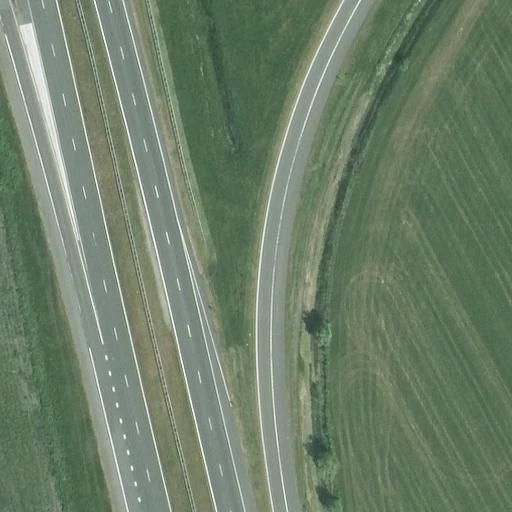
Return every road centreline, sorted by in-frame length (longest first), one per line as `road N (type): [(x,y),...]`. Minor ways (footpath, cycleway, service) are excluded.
road 1 (motorway): [(278,511),(265,415),(267,260),(294,133),(354,0)]
road 2 (trunk): [(231,511),(107,0)]
road 3 (motorway): [(2,0),(117,343)]
road 4 (motorway): [(41,0),(117,343)]
road 5 (motorway): [(117,343),(156,511)]
